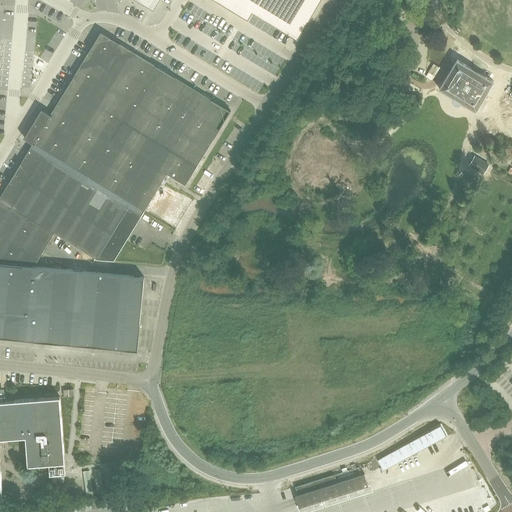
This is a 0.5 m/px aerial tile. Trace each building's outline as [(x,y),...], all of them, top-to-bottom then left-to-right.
[(215,0),(248,19),(252,12),(297,39),(320,0),(215,0)] [(33,143),(30,148),(141,216),(144,211),(161,184),(163,179),(167,174),(185,185),(231,111),(101,31),(50,114),(41,109),(24,137),(33,143)] [(484,97),(486,95),(494,81),(457,60),(440,89),(453,96),(455,103),(462,102),(477,111),(484,97)] [(425,76),(432,80),(440,67),(433,63),(425,76)] [(126,241),(128,237),(136,224),(141,216),(30,148),(0,196),(0,261),(35,264),(54,233),(83,250),(97,259),(114,260),(126,241)] [(488,165),(474,156),(469,166),(483,174),(488,165)] [(0,263),(0,336),(34,340),(33,340),(63,343),(63,342),(122,348),(122,349),(138,350),(140,325),(144,277),(96,273),(0,263)] [(0,400),(0,495),(2,495),(0,464),(0,437),(26,435),(28,464),(48,463),(49,474),(65,473),(59,396),(0,400)] [(440,424),(377,460),(383,471),(447,435),(440,424)] [(117,464),(84,470),(90,500),(130,492),(125,463),(117,464)] [(364,473),(362,474),(337,482),(335,475),(313,482),(316,488),(295,495),(299,507),(368,485),(366,480),(364,473)] [(311,482),(305,484),(307,491),(313,489),(311,482)]
